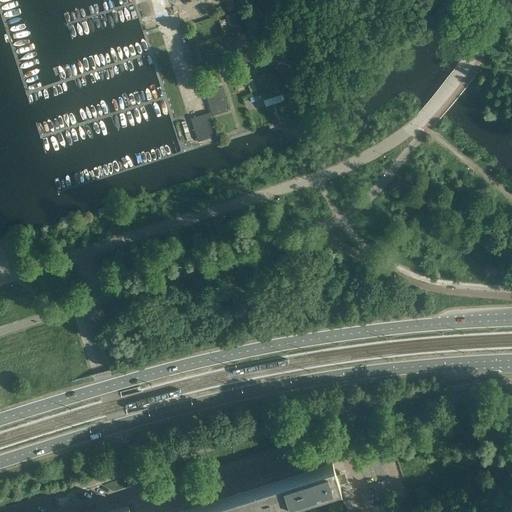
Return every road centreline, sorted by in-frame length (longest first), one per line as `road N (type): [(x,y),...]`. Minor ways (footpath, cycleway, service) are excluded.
road 1 (secondary): [(0,462),(270,388),(511,360)]
road 2 (secondary): [(511,319),(247,351),(0,420)]
road 3 (residential): [(149,511),(347,448)]
road 4 (unclassified): [(379,511),(399,500),(381,438),(347,448)]
